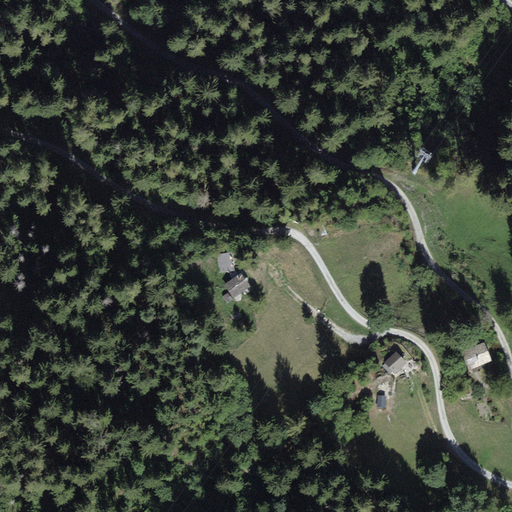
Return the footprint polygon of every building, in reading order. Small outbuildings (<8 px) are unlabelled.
[(218,258),(220,274),(234,273),(232,256),(218,258)] [(226,286),(235,300),(252,289),(243,275),(226,286)] [(487,344),(464,352),(471,370),(493,362),(487,344)] [(399,353),(387,364),(397,376),(409,365),(399,353)] [(387,397),(379,397),(378,408),(387,409),(387,397)]
